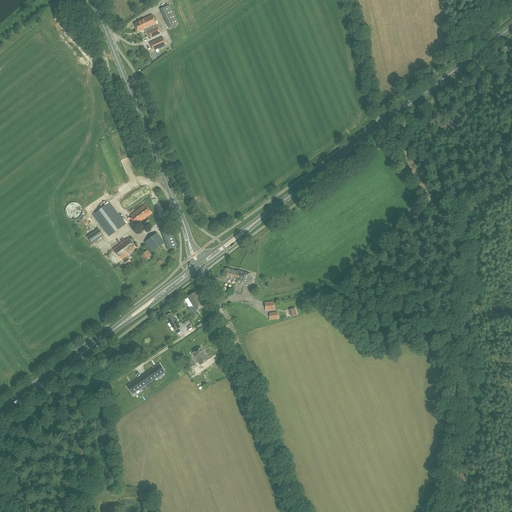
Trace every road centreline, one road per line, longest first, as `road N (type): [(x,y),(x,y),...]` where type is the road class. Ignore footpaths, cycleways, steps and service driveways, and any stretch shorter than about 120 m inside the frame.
road 1 (primary): [(198,265),(511,27)]
road 2 (secondary): [(198,265),(93,0)]
road 3 (track): [(13,511),(2,456),(179,341)]
road 4 (track): [(299,511),(202,273)]
road 5 (primary): [(0,416),(198,265)]
road 6 (track): [(511,193),(472,208),(411,213),(312,289)]
road 7 (track): [(352,0),(381,128)]
